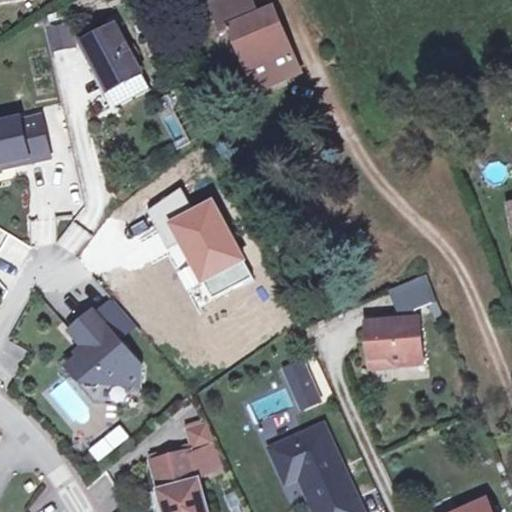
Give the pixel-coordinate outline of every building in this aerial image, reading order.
[(259,89),(296,75),(272,15),(255,21),(246,0),(231,0),(213,7),(226,37),(237,33),(259,89)] [(145,73),(118,24),(84,42),(97,67),(110,90),(111,91),(145,73)] [(76,47),(71,26),(46,32),(51,53),(76,47)] [(110,90),(97,67),(92,69),(105,92),(110,90)] [(166,97),(152,104),(177,150),(191,142),(166,97)] [(0,167),(14,164),(15,169),(53,160),(44,124),(25,129),(23,121),(0,126),(0,167)] [(57,243),(55,217),(31,219),(33,245),(57,243)] [(78,256),(92,234),(72,221),(57,243),(78,256)] [(411,311),(442,298),(434,277),(402,291),(411,311)] [(144,365),(96,311),(73,330),(90,349),(72,365),(85,381),(142,385),(144,365)] [(369,370),(429,367),(426,316),(366,319),(369,370)] [(10,342),(0,359),(0,365),(17,375),(30,353),(10,342)] [(305,361),(289,368),(296,384),(312,376),(305,361)] [(320,392),(312,376),(296,384),(304,399),(320,392)] [(323,511),(365,511),(327,423),(274,447),(289,481),(302,475),(318,511),(322,511),(323,511)] [(209,511),(191,444),(150,455),(165,511),(209,511)] [(495,511),(491,500),(464,511),(495,511)]
